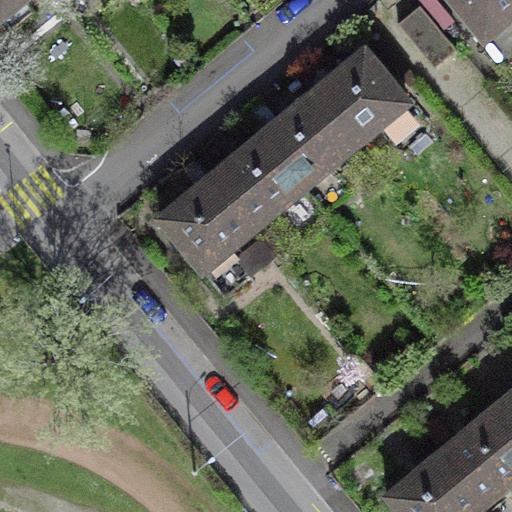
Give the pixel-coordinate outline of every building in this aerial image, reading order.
[(0,0),(0,21),(25,0),(0,0)] [(511,16),(511,0),(450,0),(483,40),(511,16)] [(419,6),(398,23),(433,66),(454,49),(419,6)] [(363,51),(310,94),(353,147),(406,103),(363,51)] [(353,147),(310,94),(260,136),(304,188),(353,147)] [(304,188),(260,136),(210,177),(254,229),(304,188)] [(254,229),(210,177),(158,220),(202,272),(254,229)] [(511,392),(488,412),(511,441),(511,392)] [(437,454),(481,506),(511,480),(511,441),(488,412),(437,454)] [(437,454),(386,496),(399,511),(473,511),(481,506),(437,454)]
